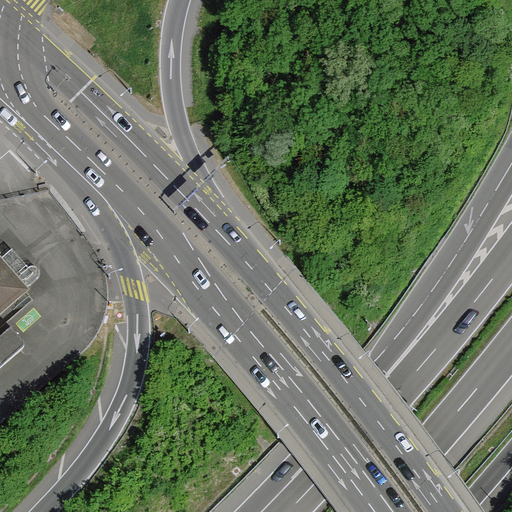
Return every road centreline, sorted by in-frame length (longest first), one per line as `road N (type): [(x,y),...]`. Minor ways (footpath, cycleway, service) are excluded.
road 1 (primary): [(81,155),(175,249),(387,511)]
road 2 (motorway): [(511,165),(400,343),(276,511)]
road 3 (motorway): [(81,155),(132,278),(138,345),(115,421),(44,511)]
road 4 (primary): [(448,511),(344,371),(232,240)]
road 5 (motorway): [(511,253),(287,511)]
road 6 (primary): [(232,240),(20,29)]
road 7 (motorway): [(232,240),(175,108),(171,50),(180,0)]
road 8 (motorway): [(368,511),(511,346)]
